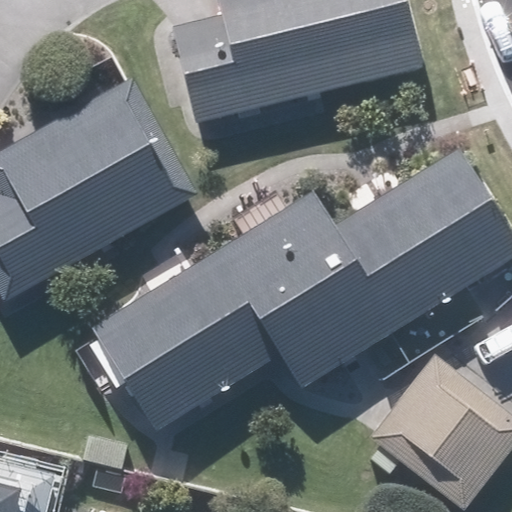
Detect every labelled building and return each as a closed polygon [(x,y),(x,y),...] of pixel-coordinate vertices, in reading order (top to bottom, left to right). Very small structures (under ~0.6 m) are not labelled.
[(179,26),(201,118),(424,64),(407,0),(225,0),(229,14),(179,26)] [(0,191),(0,283),(8,298),(200,191),(138,80),(0,157),(0,186),(2,190),(0,191)] [(307,385),(511,258),(511,232),(461,149),(342,222),(321,189),(103,323),(167,425),(286,351),(307,385)] [(511,450),(511,410),(436,351),(370,434),(466,509),(511,450)] [(0,491),(0,511),(25,511),(29,499),(0,491)] [(119,511),(74,501),(71,511),(119,511)]
